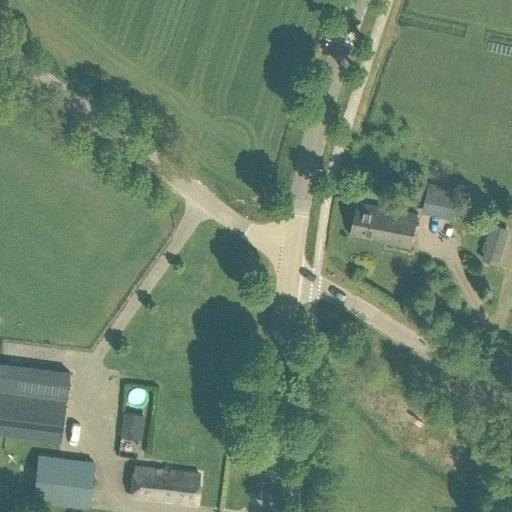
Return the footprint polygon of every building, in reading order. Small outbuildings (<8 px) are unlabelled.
[(455,220),(461,191),(429,184),(423,213),(455,220)] [(412,247),(419,215),(355,202),(349,237),(367,240),(368,234),(382,237),(381,243),(397,247),(398,244),(412,247)] [(500,264),(511,228),(494,223),(483,259),(500,264)] [(0,434),(61,442),(70,370),(0,360),(0,434)] [(137,447),(139,419),(119,418),(117,446),(137,447)] [(97,510),(103,464),(38,455),(32,501),(97,510)] [(195,501),(198,472),(134,465),(131,494),(195,501)]
